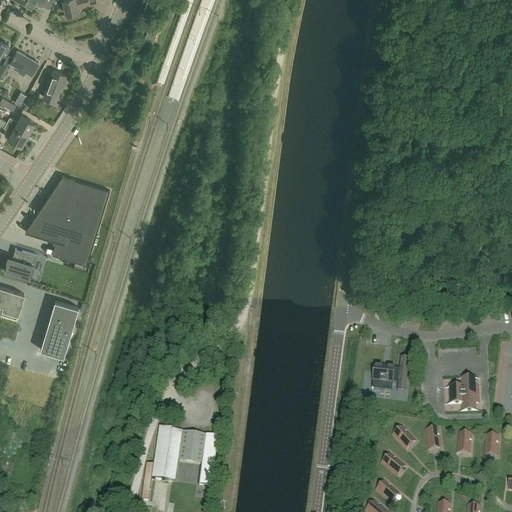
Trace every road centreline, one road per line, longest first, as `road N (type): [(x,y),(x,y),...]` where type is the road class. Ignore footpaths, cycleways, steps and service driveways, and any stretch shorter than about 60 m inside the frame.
road 1 (unclassified): [(128,511),(162,400),(247,309),(292,0)]
road 2 (tertiary): [(341,313),(381,0)]
road 3 (tertiary): [(316,511),(341,313)]
road 4 (unclassified): [(511,329),(430,340),(341,313)]
road 5 (residential): [(416,511),(423,489),(443,477),(480,486),(511,510)]
road 6 (tertiary): [(34,175),(97,70)]
